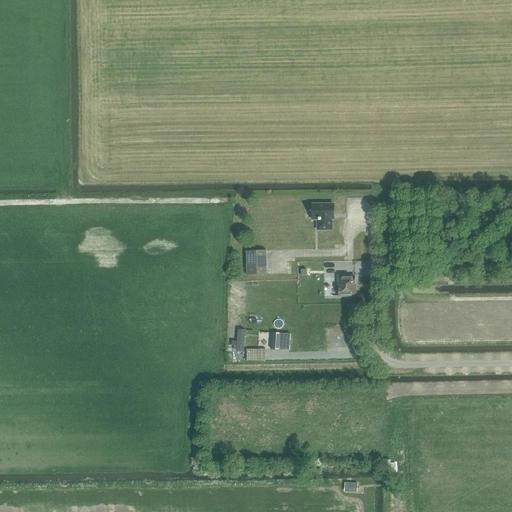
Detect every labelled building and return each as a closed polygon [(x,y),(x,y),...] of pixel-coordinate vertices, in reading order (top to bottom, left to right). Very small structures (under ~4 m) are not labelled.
[(318,230),(332,230),(332,219),(334,219),(334,204),(312,204),(313,219),(317,219),(318,230)] [(247,275),(267,274),(266,250),(246,251),(247,275)] [(355,296),(355,277),(339,277),(339,296),(355,296)] [(272,360),(305,360),(305,346),(271,347),(272,360)] [(345,482),(344,491),(357,492),(358,483),(345,482)]
